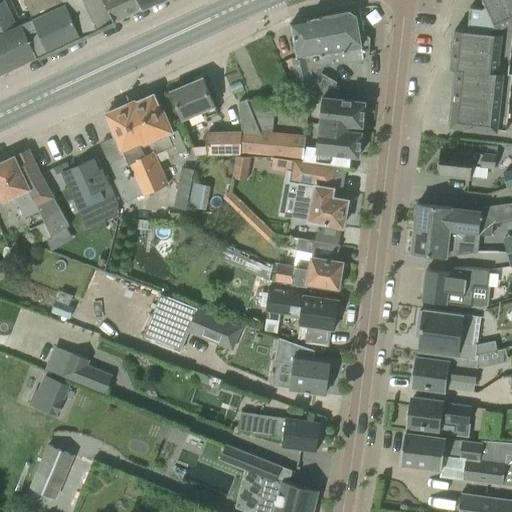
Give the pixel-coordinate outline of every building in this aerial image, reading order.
[(24,0),(33,19),(22,24),(37,57),(115,21),(104,0),(24,0)] [(144,8),(140,0),(104,0),(115,21),(144,8)] [(469,18),(472,19),(470,30),(455,29),(454,40),(451,39),(449,57),(452,57),(451,68),(454,69),(448,125),(450,126),(497,132),(497,130),(506,131),(511,81),(511,74),(509,74),(511,45),(511,0),(484,0),(487,6),(482,8),(470,6),(469,18)] [(5,1),(0,3),(0,21),(12,46),(11,47),(19,65),(37,57),(22,24),(17,27),(5,1)] [(298,90),(313,87),(309,68),(307,56),(321,53),(315,17),(292,21),(298,56),(292,58),(298,90)] [(12,46),(0,21),(0,71),(1,74),(19,65),(11,47),(12,46)] [(359,156),(362,132),(342,129),(342,123),(363,126),(366,101),(338,98),(339,87),(336,87),(337,83),(337,82),(321,73),(324,68),(323,65),(309,68),(313,87),(310,99),(322,101),(317,147),(304,146),(302,160),(330,165),(331,153),(359,156)] [(171,91),(179,109),(183,120),(204,111),(206,117),(218,113),(203,77),(171,91)] [(178,130),(173,132),(163,110),(159,112),(150,92),(107,111),(127,156),(109,164),(116,180),(115,180),(124,198),(124,201),(143,193),(144,195),(168,185),(155,155),(166,150),(169,158),(187,150),(178,130)] [(308,116),(309,107),(246,99),(259,132),(271,133),(273,111),(308,116)] [(209,154),(241,153),(240,152),(302,157),(305,135),(271,133),(259,132),(208,132),(209,154)] [(38,210),(50,237),(70,228),(49,190),(40,173),(29,149),(0,162),(0,194),(3,201),(14,197),(23,217),(38,210)] [(439,174),(459,176),(471,177),(472,166),(495,169),(496,155),(442,149),(439,174)] [(93,157),(64,171),(72,189),(88,224),(119,210),(119,204),(115,195),(110,185),(108,179),(100,161),(96,163),(93,157)] [(332,197),(338,165),(330,165),(302,160),(293,160),(289,181),(300,183),(299,184),(293,217),(343,226),(348,200),(332,197)] [(417,203),(415,225),(440,228),(439,234),(449,235),(450,231),(480,235),(492,236),(495,217),(479,215),(479,217),(451,214),(452,207),(417,203)] [(478,252),(480,235),(450,231),(449,235),(439,234),(440,228),(415,225),(411,252),(447,256),(478,252)] [(310,268),(278,263),(275,280),(308,286),(308,283),(339,288),(343,262),(337,261),(339,245),(315,241),(315,240),(299,237),(296,249),(312,253),(312,256),(310,268)] [(224,247),(220,258),(268,280),(271,268),(224,247)] [(427,269),(422,300),(463,306),(464,297),(473,298),(474,286),(487,288),(489,271),(455,267),(455,273),(427,269)] [(307,326),(305,343),(326,346),(328,329),(334,329),(338,300),(272,291),(271,293),(263,292),(261,307),(269,308),(268,312),(301,317),(300,325),(307,326)] [(160,294),(144,338),(178,351),(180,351),(188,332),(206,339),(232,349),(242,326),(192,306),(160,294)] [(56,299),(51,310),(70,318),(74,307),(69,304),(56,299)] [(475,360),(477,344),(473,343),(476,315),(443,311),(423,309),(423,312),(419,311),(417,327),(421,327),(418,352),(463,358),(475,360)] [(273,348),(275,333),(253,331),(252,346),(273,348)] [(325,394),(330,359),(247,347),(244,367),(260,369),(260,371),(293,376),(291,389),(325,394)] [(72,353),(62,376),(105,393),(110,380),(83,370),(87,359),(72,353)] [(475,384),(477,367),(417,359),(415,370),(413,371),(412,378),(414,380),(413,385),(446,389),(447,381),(475,384)] [(412,399),(408,424),(440,429),(442,420),(469,424),(472,406),(412,399)] [(283,446),(297,448),(316,451),(321,422),(255,413),(252,433),(284,438),(283,446)] [(493,483),(503,485),(507,453),(511,453),(511,442),(481,440),(481,442),(405,432),(401,464),(441,469),(440,477),(493,483)] [(226,443),(219,459),(264,477),(254,511),(312,511),(318,490),(276,479),(282,466),(226,443)] [(30,488),(56,499),(74,456),(48,446),(30,488)] [(511,511),(511,498),(461,492),(458,511),(511,511)]
